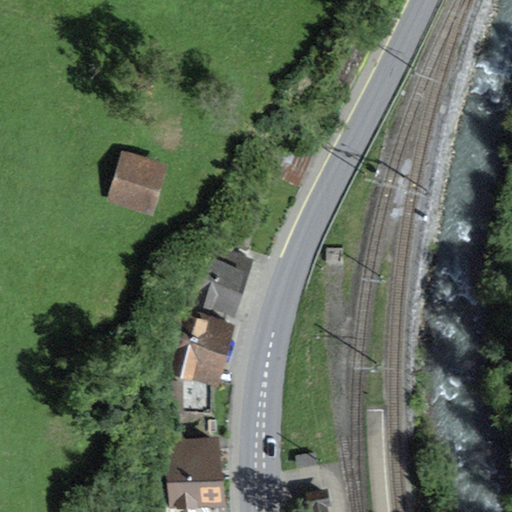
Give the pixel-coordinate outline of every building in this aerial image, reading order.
[(290,178),(304,151),(282,140),(268,167),(290,178)] [(147,203),(158,167),(127,158),(116,195),(147,203)] [(232,303),(247,257),(220,248),(211,256),(199,292),(232,303)] [(212,376),(227,315),(187,305),(172,366),(212,376)] [(170,410),(211,411),(212,376),(172,366),(170,410)] [(186,511),(217,511),(211,437),(173,440),(174,453),(173,453),(173,457),(166,458),(171,505),(186,504),(186,511)] [(318,464),(316,452),(295,455),(297,467),(318,464)] [(321,490),(308,493),(312,511),(316,511),(325,510),(321,490)]
